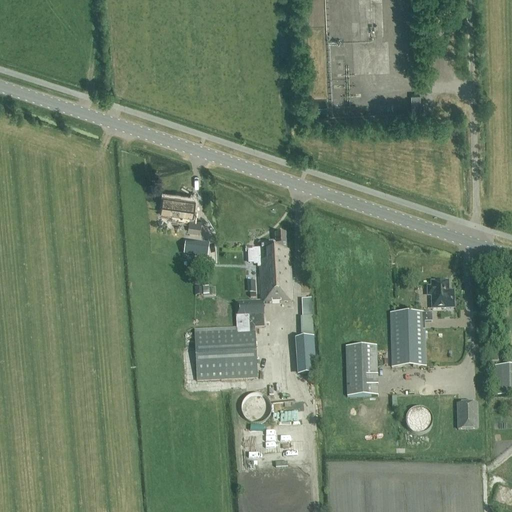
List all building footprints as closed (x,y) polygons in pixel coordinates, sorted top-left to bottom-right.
[(411,114),(421,113),(420,96),(411,96),(411,114)] [(198,235),(199,223),(189,222),(189,218),(191,219),(193,203),(161,199),(159,215),(171,216),(170,224),(176,225),(177,224),(188,225),(187,234),(198,235)] [(293,303),(292,280),(290,251),(286,251),(285,234),(274,235),(275,243),(257,244),(258,256),(257,256),(259,280),(260,304),(235,306),(237,329),(194,332),(197,382),(257,378),(254,329),(264,328),(263,304),(293,303)] [(185,242),(183,256),(206,260),(209,245),(185,242)] [(301,316),(310,316),(309,293),(308,293),(308,281),(300,282),(301,294),(300,294),(301,316)] [(453,309),(453,293),(447,293),(447,283),(431,283),(431,288),(429,288),(428,290),(428,295),(429,296),(432,296),(432,309),(453,309)] [(431,313),(389,315),(391,368),(425,367),(424,327),(424,322),(432,322),(431,313)] [(300,340),(301,340),(313,340),(313,318),(300,318),(300,340)] [(378,397),(377,347),(345,348),(346,398),(378,397)] [(511,396),(511,365),(491,366),(492,397),(511,396)] [(271,414),(271,408),(269,402),(265,398),(259,395),(253,395),(247,398),(244,402),(241,407),(241,413),(243,418),(247,422),(252,424),(257,425),(263,423),(268,419),(271,414)] [(478,431),(478,404),(457,405),(457,431),(478,431)]
